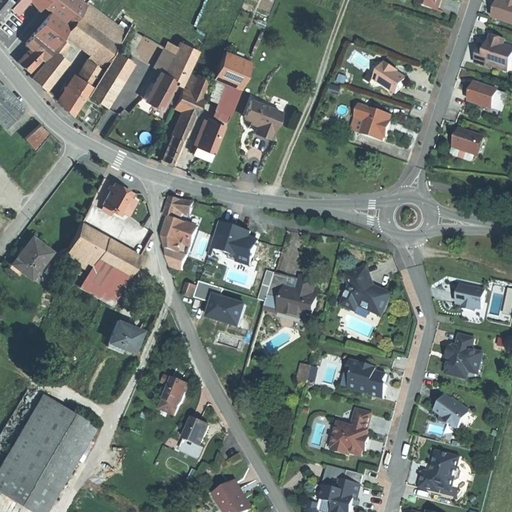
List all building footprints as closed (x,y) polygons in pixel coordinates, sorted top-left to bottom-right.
[(7,0),(0,0),(0,18),(9,8),(12,4),(7,0)] [(15,0),(12,4),(9,8),(15,13),(26,0),(15,0)] [(48,0),(35,0),(36,1),(42,8),(43,7),(48,0)] [(48,0),(43,7),(50,12),(59,0),(48,0)] [(77,0),(59,0),(50,12),(69,26),(79,14),(85,6),(77,0)] [(422,0),(421,5),(439,11),(442,0),(422,0)] [(502,5),(498,7),(494,18),(511,23),(511,0),(506,0),(506,3),(503,2),(502,5)] [(50,13),(35,32),(53,48),(60,39),(64,33),(69,27),(50,13)] [(69,27),(64,33),(91,53),(104,63),(117,43),(79,14),(69,26),(69,27)] [(41,37),(34,32),(25,43),(31,48),(41,37)] [(52,47),(41,37),(31,48),(42,58),(44,59),(52,47)] [(506,41),(492,37),(490,44),(491,47),(490,51),(488,50),(482,48),(476,64),(493,69),(494,67),(509,72),(511,64),(511,48),(504,46),(506,41)] [(53,51),(32,78),(42,87),(64,59),(59,55),(65,47),(68,44),(60,39),(53,48),(52,50),(53,51)] [(178,48),(167,42),(153,68),(160,72),(168,76),(172,68),(168,65),(178,48)] [(199,52),(180,43),(178,48),(168,65),(172,68),(187,75),(199,52)] [(42,58),(31,48),(18,62),(29,72),(36,64),(42,58)] [(90,88),(86,95),(101,104),(129,60),(114,51),(90,88)] [(252,63),(224,51),(217,66),(214,74),(220,77),(228,80),(242,86),(245,77),(252,63)] [(91,53),(75,76),(90,86),(104,63),(91,53)] [(386,65),(385,65),(375,80),(398,94),(402,87),(407,79),(398,73),(395,71),(396,70),(387,63),(386,65)] [(172,68),(168,76),(177,80),(175,84),(181,87),(187,75),(172,68)] [(168,76),(160,72),(153,86),(146,100),(162,108),(166,100),(172,103),(177,94),(171,91),(175,84),(177,80),(168,76)] [(194,75),(189,73),(182,88),(187,90),(194,75)] [(75,76),(74,75),(67,85),(62,93),(57,102),(64,108),(72,115),(90,86),(75,76)] [(209,82),(194,75),(187,90),(203,97),(209,82)] [(228,80),(220,77),(211,97),(219,100),(228,80)] [(242,86),(228,80),(219,100),(233,106),(242,86)] [(500,92),(476,84),(473,93),(470,102),(494,109),(500,92)] [(343,88),(333,85),(331,91),(341,94),(343,88)] [(0,86),(0,123),(5,128),(23,111),(9,96),(0,86)] [(182,88),(173,106),(183,110),(195,116),(203,97),(187,90),(182,88)] [(219,100),(215,110),(224,114),(222,120),(227,122),(233,106),(219,100)] [(281,112),(251,100),(244,117),(252,121),(253,118),(255,119),(258,123),(257,125),(254,132),(270,138),(273,129),(274,129),(281,112)] [(361,106),(358,117),(368,120),(368,121),(363,135),(384,142),(386,136),(391,124),(393,116),(361,106)] [(195,116),(183,110),(177,124),(189,129),(195,116)] [(215,110),(213,116),(222,120),(224,114),(215,110)] [(224,127),(206,120),(196,145),(213,152),(224,127)] [(39,124),(23,140),(34,151),(50,135),(39,124)] [(189,129),(177,124),(172,134),(184,139),(185,140),(189,129)] [(483,138),(461,130),(458,140),(455,148),(476,155),(477,155),(483,138)] [(184,139),(172,134),(166,148),(162,159),(168,162),(173,164),(184,139)] [(213,152),(196,145),(193,152),(201,155),(210,159),(213,152)] [(476,155),(455,148),(453,155),(474,162),(476,155)] [(121,189),(113,185),(101,206),(120,216),(121,214),(130,199),(132,195),(121,189)] [(183,201),(172,198),(166,216),(171,218),(181,221),(184,213),(192,215),(195,203),(183,201)] [(136,202),(130,199),(121,214),(127,218),(136,202)] [(181,221),(171,218),(166,231),(167,231),(183,237),(181,242),(181,254),(189,256),(199,228),(181,221)] [(224,221),(211,256),(230,263),(231,260),(253,268),(261,244),(251,240),(253,234),(244,231),(242,230),(242,228),(236,225),(224,221)] [(105,243),(79,228),(65,251),(91,266),(95,260),(105,243)] [(183,237),(167,231),(167,249),(171,266),(184,271),(189,256),(181,254),(181,242),(183,237)] [(21,248),(11,260),(29,275),(50,249),(32,234),(21,248)] [(91,266),(78,289),(111,308),(138,262),(105,243),(95,260),(91,266)] [(367,269),(348,276),(352,286),(343,305),(357,311),(359,306),(383,316),(392,296),(380,289),(378,290),(375,289),(373,287),(371,283),(372,281),(367,269)] [(289,279),(276,275),(267,303),(266,308),(280,312),(282,308),(312,317),(317,296),(299,291),(297,297),(285,293),(287,287),(289,279)] [(301,276),(297,290),(299,291),(317,296),(318,291),(313,289),(315,281),(301,276)] [(199,286),(188,283),(184,295),(194,299),(199,286)] [(247,307),(222,299),(226,290),(202,283),(196,298),(214,304),(210,318),(240,327),(247,307)] [(487,291),(462,286),(459,297),(458,304),(464,306),(464,309),(475,312),(476,308),(483,310),(487,291)] [(292,288),(287,287),(285,293),(297,297),(299,291),(297,290),(292,288)] [(282,308),(280,312),(310,321),(312,317),(282,308)] [(127,325),(118,321),(106,347),(119,353),(121,348),(132,353),(135,345),(140,335),(125,328),(127,325)] [(141,332),(127,325),(125,328),(140,335),(141,332)] [(476,339),(461,336),(458,348),(454,347),(454,348),(450,347),(448,356),(452,357),(451,361),(450,363),(449,362),(449,363),(448,365),(447,367),(447,369),(447,371),(448,371),(447,375),(468,380),(470,372),(471,368),(477,365),(481,366),(484,354),(473,352),(476,339)] [(373,367),(352,361),(349,374),(354,376),(352,384),(359,386),(357,391),(369,394),(369,395),(385,399),(388,386),(386,382),(388,376),(377,373),(375,372),(373,368),(373,367)] [(471,368),(470,372),(479,374),(481,366),(477,365),(471,368)] [(312,369),(304,366),(300,381),(308,384),(312,369)] [(173,380),(165,377),(162,384),(170,387),(173,380)] [(174,379),(173,380),(170,387),(165,400),(172,404),(172,405),(179,409),(183,403),(190,386),(182,383),(174,379)] [(43,511),(95,426),(45,396),(0,471),(0,492),(33,511),(43,511)] [(454,401),(447,397),(437,412),(446,419),(450,421),(449,423),(457,429),(458,427),(463,421),(465,422),(471,414),(469,412),(470,411),(454,400),(454,401)] [(172,404),(165,400),(160,410),(175,417),(179,409),(172,405),(172,404)] [(372,415),(358,411),(353,428),(340,424),(334,447),(335,447),(335,450),(351,454),(351,453),(363,456),(364,450),(366,451),(368,445),(370,438),(367,437),(369,432),(368,432),(372,415)] [(194,418),(185,440),(202,447),(211,425),(202,421),(194,418)] [(202,447),(185,440),(181,452),(203,461),(206,449),(202,447)] [(462,458),(438,452),(433,469),(432,473),(431,476),(439,478),(437,484),(442,485),(441,489),(442,490),(453,492),(462,458)] [(348,473),(328,468),(323,488),(330,490),(333,480),(346,483),(348,473)] [(432,473),(425,471),(420,488),(441,494),(442,490),(441,489),(442,485),(437,484),(439,478),(431,476),(432,473)] [(365,477),(348,473),(346,483),(362,487),(365,477)] [(358,502),(362,487),(346,483),(333,480),(330,490),(323,488),(319,502),(335,506),(333,511),(352,511),(354,508),(352,508),(353,504),(354,501),(358,502)] [(236,482),(214,495),(223,511),(247,511),(252,509),(244,496),(236,482)]
